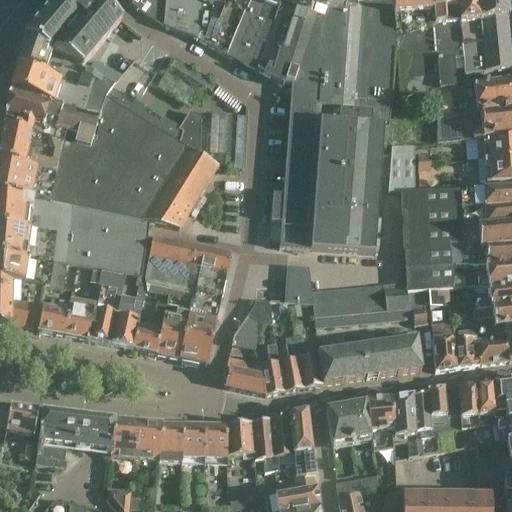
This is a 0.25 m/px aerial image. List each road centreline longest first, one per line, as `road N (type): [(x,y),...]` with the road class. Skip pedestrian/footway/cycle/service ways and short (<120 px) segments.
road 1 (residential): [(213,385),(249,261),(257,97),(125,15)]
road 2 (residential): [(213,385),(26,347),(0,389)]
road 3 (residential): [(511,377),(311,405)]
road 4 (residential): [(97,405),(90,452),(75,482),(39,511)]
